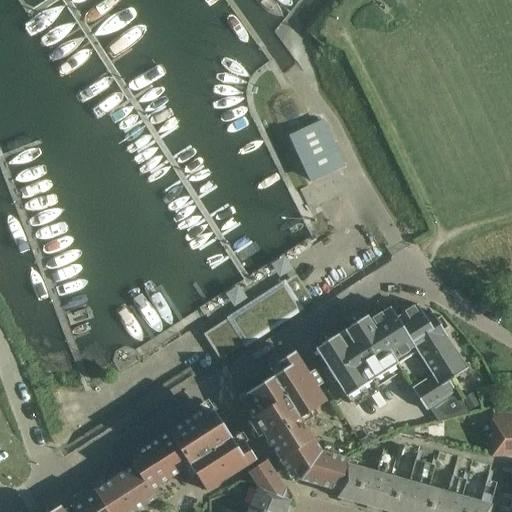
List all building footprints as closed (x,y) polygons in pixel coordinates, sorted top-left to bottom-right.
[(320,180),(345,168),(323,120),(288,136),(310,183),(320,180)] [(284,285),(206,335),(221,359),(299,309),(284,285)] [(375,311),(406,359),(417,351),(432,375),(411,388),(426,411),(430,408),(456,392),(449,381),(468,369),(443,330),(448,327),(441,316),(436,319),(432,312),(425,317),(417,304),(397,317),(392,310),(386,314),(381,306),(375,311)] [(375,378),(406,359),(375,311),(344,330),(347,335),(375,378)] [(346,397),(375,378),(347,335),(341,339),(338,334),(315,349),(346,397)] [(293,408),(300,418),(326,402),(317,387),(323,383),(315,370),(308,374),(294,352),(267,369),(272,377),(293,408)] [(245,405),(261,430),(293,408),(272,377),(246,394),(251,402),(245,405)] [(469,413),(456,392),(430,408),(438,421),(469,413)] [(295,483),(300,480),(321,452),(300,418),(293,408),(261,430),(295,483)] [(141,459),(133,465),(134,466),(135,465),(151,490),(159,485),(173,476),(188,466),(190,465),(206,491),(256,459),(239,432),(231,437),(214,411),(206,415),(203,410),(182,424),(167,433),(152,443),(138,452),(137,453),(141,459)] [(511,411),(494,416),(494,420),(491,420),(492,455),(511,454),(511,411)] [(321,452),(300,480),(340,491),(348,464),(348,460),(321,452)] [(381,509),(391,477),(395,460),(381,456),(376,473),(348,464),(340,491),(338,497),(381,509)] [(257,487),(257,488),(282,499),(286,491),(266,460),(249,472),(259,488),(257,487)] [(391,511),(421,511),(429,488),(435,466),(415,460),(409,482),(391,477),(381,509),(391,511)] [(60,506),(50,511),(133,511),(156,497),(151,490),(135,465),(134,466),(133,465),(63,511),(60,506)] [(457,511),(462,497),(466,481),(452,477),(447,493),(429,488),(421,511),(457,511)] [(462,497),(457,511),(488,511),(490,506),(496,484),(486,481),(480,503),(462,497)] [(290,502),(282,499),(257,488),(247,510),(251,511),(284,511),(289,502),(290,502)]
